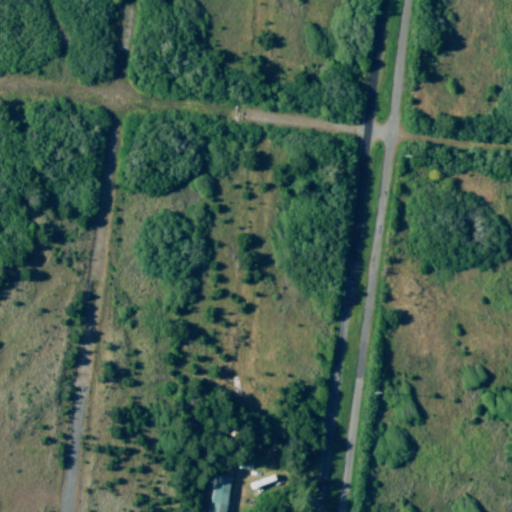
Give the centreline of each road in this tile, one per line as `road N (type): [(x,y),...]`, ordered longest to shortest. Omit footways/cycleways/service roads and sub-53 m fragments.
road 1 (residential): [(410,0),(345,511),(386,0)]
road 2 (residential): [(0,84),(511,152)]
road 3 (residential): [(67,511),(132,0)]
